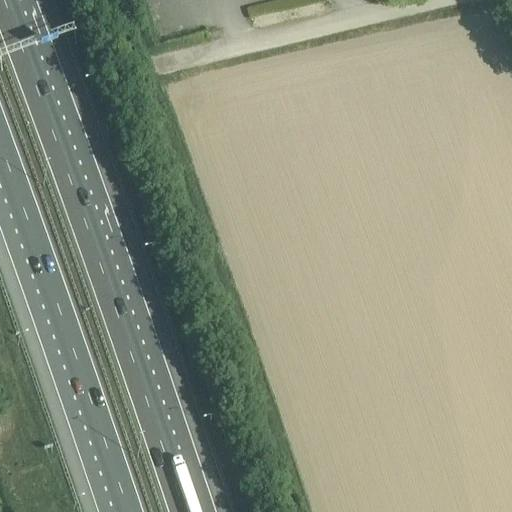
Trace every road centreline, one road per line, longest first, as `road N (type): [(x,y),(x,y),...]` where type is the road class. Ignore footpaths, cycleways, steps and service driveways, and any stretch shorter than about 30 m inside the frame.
road 1 (motorway): [(182,511),(2,0)]
road 2 (motorway): [(0,149),(126,511)]
road 3 (unclassified): [(170,57),(421,0)]
